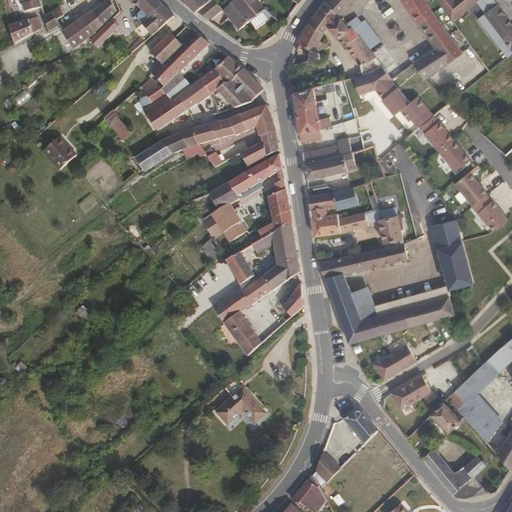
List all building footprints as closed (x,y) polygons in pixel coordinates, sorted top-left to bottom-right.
[(94,31),(115,9),(109,0),(102,0),(103,3),(92,11),(83,15),(62,32),(72,49),(94,33),(94,31)] [(162,4),(156,0),(130,0),(136,5),(147,16),(162,4)] [(179,0),(194,14),(197,12),(206,4),(204,1),(203,0),(179,0)] [(208,20),(222,8),(215,0),(210,0),(206,4),(197,12),(208,20)] [(256,17),(243,0),(234,0),(223,9),(239,28),(251,20),(256,17)] [(243,0),(256,17),(263,11),(255,0),(243,0)] [(298,5),(292,0),(286,0),(279,9),(289,18),(298,5)] [(461,53),(431,14),(422,0),(331,0),(327,5),(337,17),(352,0),(401,0),(417,24),(417,27),(429,43),(434,51),(412,65),(423,82),(447,64),(461,53)] [(511,36),(484,0),(434,0),(439,6),(450,21),(474,3),(483,15),(476,20),(505,58),(511,53),(511,36)] [(511,0),(511,1),(511,23),(492,0),(484,0),(511,36),(511,0)] [(40,8),(38,1),(22,5),(24,13),(40,8)] [(337,17),(327,5),(325,2),(310,24),(322,34),(327,28),(344,46),(349,43),(357,39),(350,30),(347,31),(345,28),(337,17)] [(152,34),(175,15),(162,4),(147,16),(144,19),(141,22),(152,34)] [(147,16),(136,5),(133,9),(144,19),(147,16)] [(57,23),(63,17),(58,10),(43,19),(47,33),(59,26),(57,23)] [(256,28),(270,17),(263,11),(256,17),(251,20),(256,28)] [(14,45),(36,32),(34,25),(29,26),(28,21),(8,26),(14,45)] [(386,65),(355,21),(345,28),(347,31),(350,30),(357,39),(359,37),(367,49),(376,62),(381,68),(386,65)] [(317,41),(322,34),(310,24),(300,36),(298,45),(311,51),(309,62),(319,59),(318,54),(325,52),(322,50),(313,47),(317,41)] [(371,30),(366,34),(373,45),(379,41),(371,30)] [(162,64),(182,44),(171,32),(151,52),(162,64)] [(178,72),(209,43),(195,32),(182,44),(162,64),(151,73),(163,87),(178,72)] [(367,49),(359,37),(357,39),(349,43),(358,55),(367,49)] [(322,50),(325,44),(317,41),(313,47),(322,50)] [(390,80),(412,65),(434,51),(429,43),(408,56),(405,52),(386,65),(381,68),(390,80)] [(376,62),(367,49),(358,55),(365,65),(367,64),(370,67),(376,62)] [(225,82),(243,70),(227,57),(212,69),(225,82)] [(408,106),(390,80),(381,68),(372,74),(355,78),(359,95),(376,91),(395,117),(401,112),(408,106)] [(263,91),(243,70),(225,82),(212,69),(198,79),(210,95),(217,104),(219,113),(223,112),(221,105),(213,92),(217,89),(234,108),(250,102),(263,91)] [(176,96),(190,85),(178,72),(163,87),(161,89),(171,100),(176,96)] [(188,110),(176,96),(171,100),(161,89),(152,78),(141,87),(154,106),(144,110),(157,131),(188,110)] [(210,95),(198,79),(190,85),(176,96),(188,110),(197,104),(198,105),(210,95)] [(315,104),(313,89),(293,94),(296,113),(306,111),(305,107),(315,104)] [(432,117),(426,110),(427,109),(418,98),(408,106),(401,112),(410,123),(412,121),(418,128),(432,117)] [(275,137),(272,122),(265,104),(251,110),(228,121),(221,122),(220,120),(198,126),(191,129),(198,145),(234,135),(234,138),(256,127),(258,136),(259,136),(260,142),(240,153),(247,167),(277,150),(275,137)] [(321,140),(316,110),(306,111),(296,113),(300,144),(321,140)] [(118,136),(127,128),(113,112),(103,121),(118,136)] [(454,142),(438,123),(437,124),(432,117),(418,128),(439,154),(454,142)] [(198,145),(191,129),(179,132),(162,141),(135,157),(144,171),(173,151),(198,145)] [(76,156),(60,136),(42,151),(59,170),(76,156)] [(351,153),(348,139),(337,141),(338,147),(302,155),(303,165),(351,153)] [(470,161),(454,142),(439,154),(455,173),(470,161)] [(380,166),(395,152),(392,149),(378,160),(380,166)] [(355,170),(351,153),(303,165),(306,182),(355,170)] [(217,165),(211,154),(204,158),(210,169),(217,165)] [(246,232),(230,205),(238,200),(236,196),(276,173),(281,170),(278,155),(234,179),(191,201),(195,209),(212,201),(218,213),(203,222),(212,239),(214,241),(223,234),(229,243),(246,232)] [(488,195),(469,173),(455,185),(473,207),(486,196),(488,195)] [(289,210),(283,180),(278,183),(272,186),(274,194),(267,197),(272,219),(289,210)] [(375,202),(369,184),(364,185),(371,203),(375,202)] [(331,190),(324,185),(311,188),(313,194),(331,190)] [(371,203),(364,185),(354,188),(359,204),(364,204),(367,213),(373,211),(371,203)] [(359,204),(354,188),(333,193),(336,205),(337,211),(359,204)] [(336,205),(333,193),(308,198),(310,211),(325,207),(336,205)] [(508,221),(493,202),(492,203),(486,196),(473,207),(472,208),(488,227),(489,226),(494,232),(508,221)] [(337,211),(336,205),(325,207),(326,213),(337,211)] [(342,233),(339,220),(337,214),(327,216),(326,213),(325,207),(310,211),(314,237),(342,233)] [(396,216),(394,207),(378,212),(381,219),(381,220),(396,216)] [(262,239),(291,222),(289,210),(272,219),(272,222),(258,230),(262,239)] [(381,219),(378,212),(378,210),(373,211),(367,213),(364,214),(366,223),(378,220),(381,219)] [(366,223),(364,214),(339,220),(342,233),(353,230),(353,227),(367,224),(366,223)] [(404,243),(400,230),(403,229),(400,215),(396,216),(381,220),(381,219),(378,220),(385,248),(404,243)] [(473,285),(456,220),(432,228),(448,287),(449,291),(473,285)] [(295,274),(300,271),(291,222),(262,239),(248,247),(253,255),(274,243),(277,266),(262,276),(272,290),(295,274)] [(214,241),(212,239),(200,247),(209,257),(207,259),(209,262),(210,261),(212,264),(221,254),(214,241)] [(350,345),(455,316),(448,297),(377,317),(361,321),(351,293),(344,276),(408,260),(404,243),(385,248),(319,263),(350,345)] [(256,280),(240,252),(225,260),(241,289),(242,290),(256,280)] [(303,306),(301,283),(295,274),(272,290),(286,306),(284,308),(291,317),(303,306)] [(240,311),(272,290),(262,276),(256,280),(242,290),(241,289),(215,308),(247,356),(262,343),(240,311)] [(377,317),(448,297),(449,291),(448,287),(374,308),(377,317)] [(374,308),(367,288),(351,293),(361,321),(377,317),(374,308)] [(278,328),(287,320),(283,317),(274,324),(278,328)] [(486,388),(511,360),(511,349),(506,344),(473,376),(486,388)] [(385,382),(417,363),(407,346),(375,365),(385,382)] [(403,411),(433,392),(423,376),(393,394),(403,411)] [(507,428),(478,395),(486,388),(473,376),(456,393),(465,402),(456,412),(463,419),(483,442),(498,424),(507,428)] [(265,412),(243,388),(217,412),(227,423),(243,409),(255,422),(265,412)] [(456,412),(465,402),(456,393),(447,401),(456,411),(456,412)] [(448,434),(463,419),(456,412),(456,411),(454,413),(451,410),(450,411),(443,405),(431,417),(448,434)] [(378,431),(363,413),(354,410),(343,418),(365,445),(378,431)] [(510,471),(511,468),(511,428),(511,430),(507,428),(498,424),(483,442),(510,471)] [(480,477),(477,474),(484,467),(478,459),(466,470),(464,467),(456,475),(433,450),(422,460),(454,498),(465,500),(487,494),(476,482),(480,477)] [(341,469),(323,451),(317,471),(313,475),(315,480),(319,475),(327,483),(341,469)] [(315,511),(326,498),(315,480),(313,475),(293,500),(305,509),(307,505),(315,511)] [(298,511),(291,503),(284,511),(298,511)]
